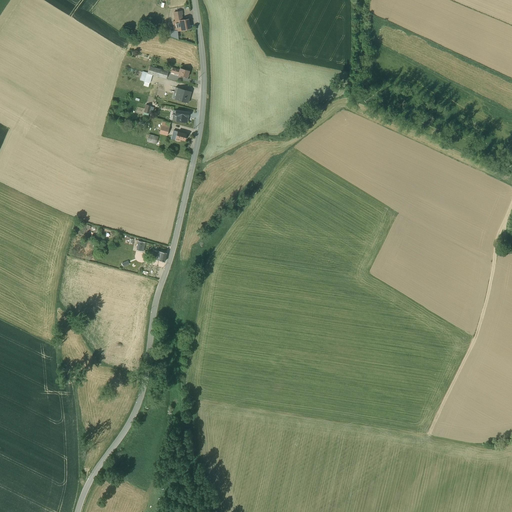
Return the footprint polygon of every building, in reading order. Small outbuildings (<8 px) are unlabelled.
[(182,20),(181,15),(181,11),(177,12),(173,13),(174,21),(171,22),(173,31),(170,31),(170,37),(177,39),(177,31),(189,29),(188,19),(182,20)] [(168,71),(149,66),(147,73),(166,79),(168,71)] [(172,68),(171,73),(177,75),(177,76),(182,77),(182,76),(187,77),(189,71),(179,68),(179,70),(172,68)] [(143,86),(148,87),(149,83),(150,83),(152,75),(142,71),(139,80),(144,82),(143,86)] [(173,93),(171,99),(173,99),(188,103),(191,92),(175,87),(173,93)] [(172,110),(171,120),(175,121),(187,123),(188,117),(189,112),(175,110),(175,111),(172,110)] [(167,136),(170,123),(169,122),(169,123),(162,121),(159,133),(167,136)] [(173,130),(170,139),(179,141),(180,139),(184,140),(186,134),(173,130)] [(146,142),(156,144),(158,137),(149,134),(146,142)] [(145,243),(138,241),(136,250),(143,251),(145,243)] [(151,259),(165,262),(167,253),(153,250),(151,259)]
